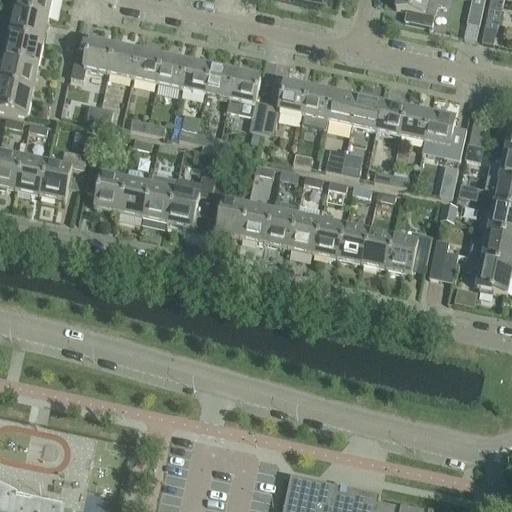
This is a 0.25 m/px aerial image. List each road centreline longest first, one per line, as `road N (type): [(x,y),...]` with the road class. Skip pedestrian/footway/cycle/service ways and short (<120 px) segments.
road 1 (tertiary): [(506,457),(0,322)]
road 2 (residential): [(511,346),(0,232)]
road 3 (residential): [(357,53),(107,0)]
road 4 (residential): [(511,84),(357,53)]
